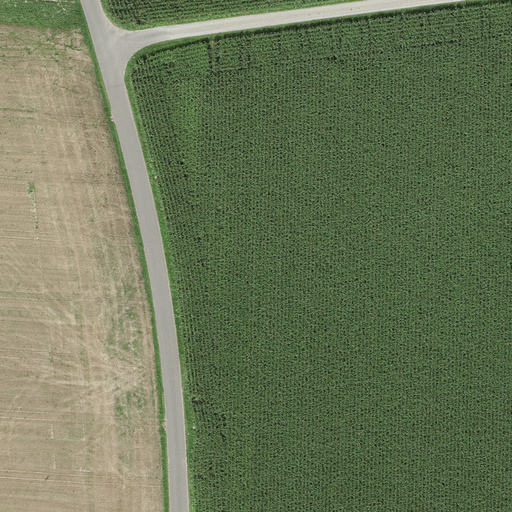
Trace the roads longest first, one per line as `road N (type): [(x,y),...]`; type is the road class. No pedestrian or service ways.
road 1 (unclassified): [(91,0),(171,318),(179,511)]
road 2 (track): [(108,49),(448,0)]
